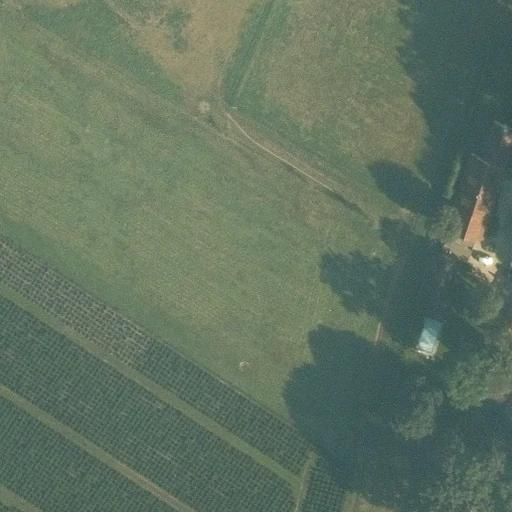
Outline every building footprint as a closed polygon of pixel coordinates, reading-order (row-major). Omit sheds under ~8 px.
[(449,228),(470,235),(471,230),(480,233),(485,216),(486,216),(511,136),(511,128),(506,126),(506,124),(503,123),(503,125),(494,122),(480,157),(471,154),(454,206),(456,206),(449,228)] [(438,253),(429,279),(438,282),(446,258),(443,256),(444,255),(438,253)] [(419,343),(434,348),(443,322),(428,316),(419,343)] [(511,415),(511,412),(511,376),(493,401),(511,415)] [(442,445),(435,464),(445,468),(453,449),(442,445)]
